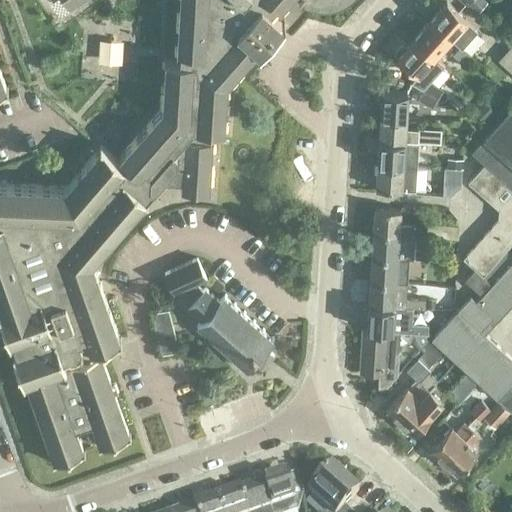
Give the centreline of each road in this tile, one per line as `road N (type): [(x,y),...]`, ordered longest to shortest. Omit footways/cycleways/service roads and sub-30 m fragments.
road 1 (residential): [(326,413),(347,56),(397,0)]
road 2 (residential): [(56,511),(326,413)]
road 3 (residential): [(438,511),(326,413)]
